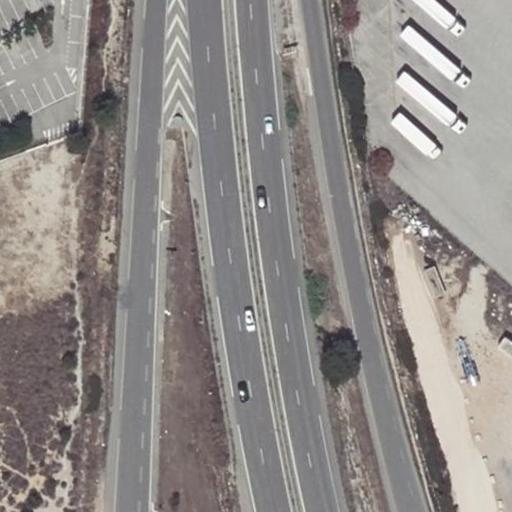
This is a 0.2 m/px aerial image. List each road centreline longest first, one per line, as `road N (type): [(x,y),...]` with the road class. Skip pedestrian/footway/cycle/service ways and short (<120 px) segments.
road 1 (primary): [(412,511),(370,354),(308,0)]
road 2 (trunk): [(322,511),(270,204),(250,0)]
road 3 (trunk): [(206,0),(227,221),(273,511)]
road 4 (trunk): [(157,0),(133,511)]
